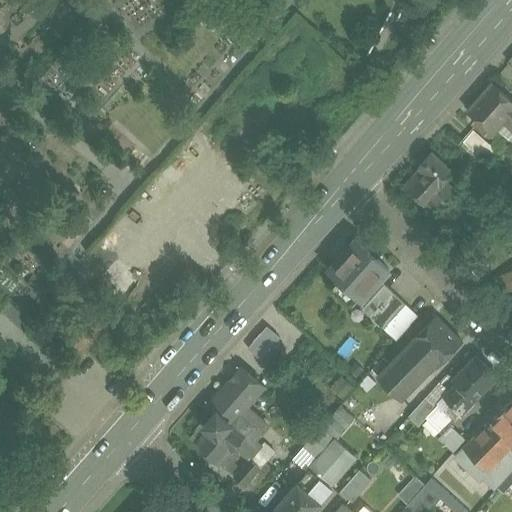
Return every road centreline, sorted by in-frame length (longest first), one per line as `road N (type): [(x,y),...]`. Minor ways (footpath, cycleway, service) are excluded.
road 1 (secondary): [(344,182),(119,439)]
road 2 (secondary): [(511,0),(344,182)]
road 3 (residential): [(511,350),(344,182)]
